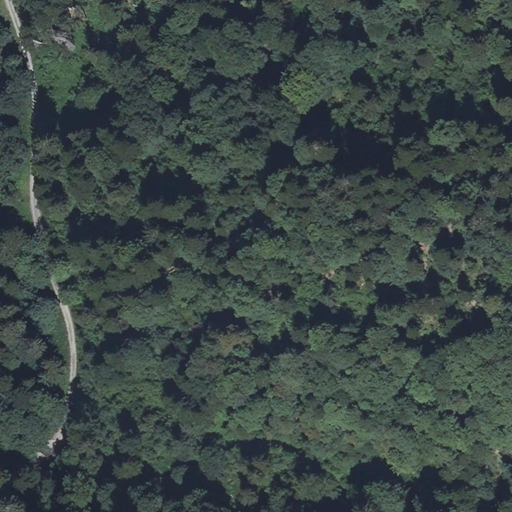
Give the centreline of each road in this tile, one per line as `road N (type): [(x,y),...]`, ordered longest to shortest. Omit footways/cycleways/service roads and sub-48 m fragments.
road 1 (unclassified): [(13,0),(38,91),(46,242),(73,328),(73,412)]
road 2 (track): [(73,412),(69,453),(20,482),(0,472)]
